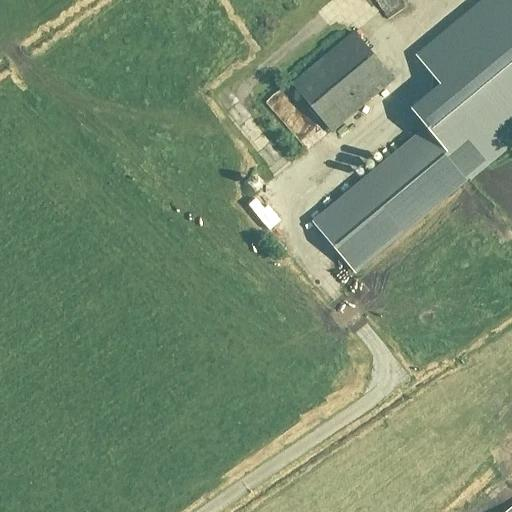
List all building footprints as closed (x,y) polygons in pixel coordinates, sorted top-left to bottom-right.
[(511,0),(490,0),(410,67),(436,98),(406,123),(419,139),(314,226),(355,274),(511,143),(511,0)] [(332,133),(394,81),(355,34),(293,86),(332,133)] [(260,173),(249,183),(260,195),(271,185),(260,173)] [(257,217),(268,210),(259,196),(247,203),(257,217)] [(334,317),(349,334),(369,318),(354,301),(334,317)]
